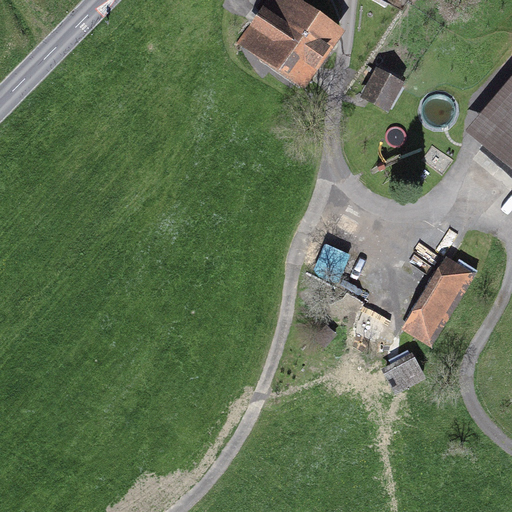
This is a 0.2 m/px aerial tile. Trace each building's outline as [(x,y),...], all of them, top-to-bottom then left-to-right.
[(253,56),(310,89),(341,38),(284,4),(253,56)] [(389,80),(373,104),(393,117),(408,93),(389,80)] [(511,102),(481,136),(511,163),(511,102)] [(340,276),(350,253),(327,244),(317,267),(340,276)] [(428,343),(471,279),(447,263),(404,326),(428,343)] [(411,355),(382,369),(395,394),(424,379),(411,355)]
